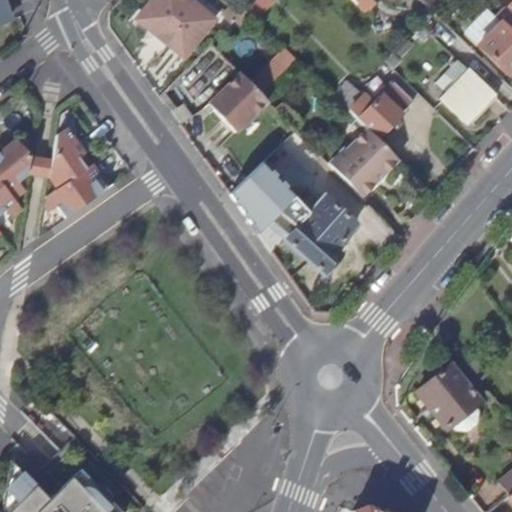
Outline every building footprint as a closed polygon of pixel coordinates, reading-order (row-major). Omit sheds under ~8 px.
[(0,0),(0,23),(10,21),(2,0),(0,0)] [(137,20),(184,57),(213,19),(189,0),(152,0),(137,20)] [(351,0),(361,9),(370,0),(351,0)] [(511,70),(511,16),(506,11),(497,20),(499,24),(477,47),(506,76),(511,70)] [(492,94),(467,71),(440,99),(463,122),(465,122),(492,94)] [(267,101),(260,94),(240,73),(216,96),(222,101),(213,110),(235,132),(267,101)] [(367,129),(378,140),(414,103),(394,84),(372,105),(357,90),(342,104),(367,129)] [(180,123),(188,118),(180,106),(171,111),(180,123)] [(398,159),(378,140),(367,129),(345,150),(344,148),(328,164),(360,198),(398,159)] [(295,130),(265,160),(282,178),(312,148),(295,130)] [(56,167),(53,184),(60,195),(90,175),(85,167),(91,162),(83,151),(71,134),(61,142),(56,167)] [(21,146),(0,162),(0,184),(11,197),(21,189),(32,181),(36,163),(21,146)] [(44,164),(36,163),(32,181),(41,182),(53,184),(56,167),(44,164)] [(60,195),(53,200),(60,211),(69,224),(107,198),(99,187),(105,183),(96,170),(90,175),(60,195)] [(0,223),(9,216),(19,207),(17,205),(11,197),(0,184),(0,223)] [(11,197),(17,205),(28,197),(21,189),(11,197)] [(331,247),(353,224),(323,193),(282,234),(316,270),(335,252),(331,247)] [(60,211),(53,200),(49,203),(48,211),(52,217),(60,211)] [(26,215),(19,207),(9,216),(15,224),(26,215)] [(464,345),(503,314),(491,298),(451,330),(464,345)] [(466,365),(479,381),(488,374),(475,358),(466,365)] [(466,433),(479,422),(478,411),(474,406),(479,401),(449,364),(415,392),(445,429),(450,425),(455,430),(466,433)] [(12,463),(6,492),(24,475),(12,463)] [(511,470),(498,481),(508,494),(511,491),(511,470)] [(120,511),(107,497),(102,502),(91,490),(95,486),(81,471),(49,501),(24,475),(6,492),(18,504),(9,511),(120,511)]
